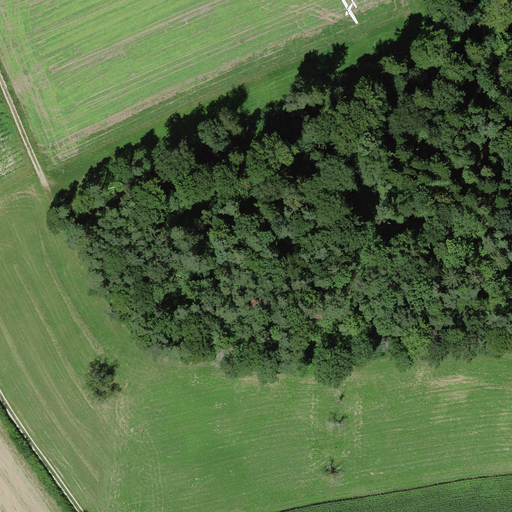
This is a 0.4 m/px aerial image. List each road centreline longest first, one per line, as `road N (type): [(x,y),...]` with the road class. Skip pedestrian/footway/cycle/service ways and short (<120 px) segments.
road 1 (track): [(0,392),(77,511)]
road 2 (track): [(51,199),(0,77)]
